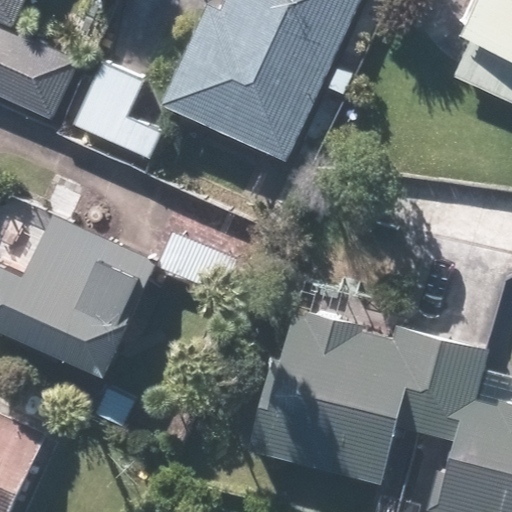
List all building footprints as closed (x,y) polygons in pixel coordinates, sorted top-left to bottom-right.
[(28,0),(0,0),(0,97),(51,121),(80,58),(16,28),(28,0)] [(207,3),(160,105),(211,128),(188,177),(265,213),(362,0),(220,0),(218,7),(207,3)] [(511,0),(480,0),(446,75),(511,104),(511,0)] [(145,79),(101,60),(71,128),(148,161),(161,132),(129,118),(145,79)] [(0,336),(103,379),(154,256),(0,191),(0,336)] [(427,511),(511,511),(511,392),(481,385),(489,350),(278,305),(245,457),(379,486),(391,433),(443,445),(427,511)] [(0,511),(10,511),(45,437),(0,416),(0,511)]
